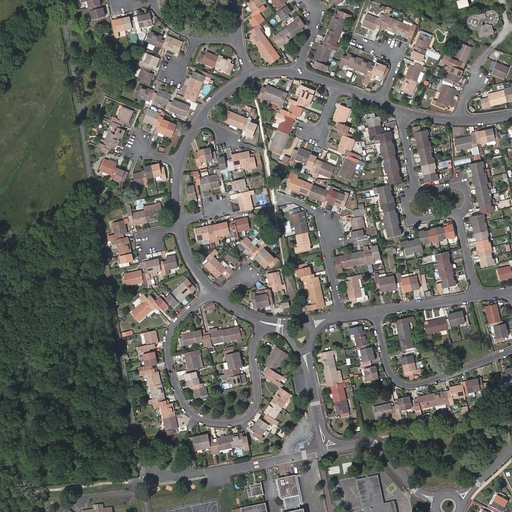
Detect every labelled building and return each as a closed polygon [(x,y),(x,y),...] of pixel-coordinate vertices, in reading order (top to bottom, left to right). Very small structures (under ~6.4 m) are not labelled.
[(263,5),(264,4),(260,0),(253,0),(248,4),(253,12),(254,12),(263,5)] [(278,12),(286,6),(284,3),(287,0),(286,0),(272,0),(278,8),(276,9),(278,12)] [(102,7),(101,5),(89,7),(83,8),(84,12),(90,11),(92,18),(105,15),(104,7),(102,7)] [(265,8),(263,5),(254,12),(256,15),(249,20),(254,27),(259,24),(265,20),(260,12),(265,8)] [(291,11),(287,5),(286,6),(278,12),(275,14),(279,20),(281,24),(282,23),(290,17),(288,14),(291,11)] [(383,5),(381,11),(387,14),(390,7),(383,5)] [(331,24),(342,28),(347,16),(351,18),(352,15),(337,9),(331,24)] [(498,20),(499,17),(498,15),(497,13),(496,11),(494,10),(492,10),(489,10),(486,12),(485,13),(484,14),(484,15),(484,16),(484,17),(484,18),(484,19),(485,21),(487,23),(488,24),(489,24),(490,24),(491,25),(492,25),(494,24),(497,22),(498,20)] [(138,19),(134,20),(136,28),(152,25),(150,12),(137,14),(138,19)] [(379,28),(381,22),(382,20),(367,14),(362,25),(374,30),(376,27),(379,28)] [(482,23),(482,19),(481,18),(481,17),(480,16),(479,15),(478,15),(477,14),(473,14),(470,16),(468,18),(467,21),(468,25),(471,28),(474,29),(478,28),(479,28),(480,27),(481,26),(481,25),(482,23)] [(384,27),(395,32),(400,21),(384,15),(382,20),(381,22),(385,24),(384,27)] [(130,16),(123,18),(125,29),(133,28),(133,30),(136,29),(136,28),(134,20),(131,20),(130,16)] [(117,26),(113,26),(115,35),(119,34),(118,31),(125,29),(123,18),(115,19),(117,26)] [(297,20),(286,28),(293,37),(304,29),(297,20)] [(413,35),(417,25),(412,23),(411,25),(400,21),(395,32),(408,37),(409,34),(413,35)] [(494,33),(492,25),(491,25),(490,24),(489,24),(488,24),(487,23),(482,25),(481,25),(481,26),(480,27),(479,28),(478,28),(480,37),(494,33)] [(258,46),(267,39),(260,28),(261,27),(259,24),(254,27),(250,30),(253,33),(250,36),(258,46)] [(336,43),(342,28),(331,24),(324,41),(328,42),(335,45),(338,46),(339,44),(336,43)] [(273,32),(272,34),(271,36),(277,44),(281,42),(282,44),(293,37),(286,28),(275,36),(273,32)] [(146,41),(162,48),(163,46),(165,40),(161,39),(163,35),(151,31),(146,41)] [(420,48),(418,51),(425,54),(432,38),(420,34),(415,46),(420,48)] [(182,41),(168,35),(165,40),(163,46),(175,50),(176,48),(180,49),(182,41)] [(280,56),(267,39),(258,46),(270,63),(280,56)] [(334,49),(335,45),(328,42),(326,45),(323,44),(321,43),(317,52),(329,57),(332,48),(334,49)] [(449,61),(460,66),(462,62),(466,63),(472,47),(461,43),(454,59),(451,58),(449,61)] [(425,54),(418,51),(414,50),(411,57),(415,58),(414,62),(415,62),(422,65),(424,62),(423,62),(425,54)] [(198,61),(214,67),(215,66),(219,56),(206,51),(205,54),(201,53),(198,61)] [(326,64),(329,57),(317,52),(314,60),(316,61),(315,65),(328,70),(330,66),(326,64)] [(344,63),(356,68),(360,58),(348,52),(346,56),(343,54),(340,61),(338,66),(342,67),(344,63)] [(142,65),(149,67),(150,64),(156,66),(159,58),(148,53),(145,61),(143,61),(142,65)] [(231,60),(220,55),(219,56),(215,66),(231,72),(234,64),(230,62),(231,60)] [(372,62),(360,58),(356,68),(368,73),(364,83),(367,84),(369,79),(370,78),(374,67),(370,66),(372,62)] [(460,66),(449,61),(449,63),(450,64),(447,71),(449,71),(461,76),(463,70),(459,68),(460,66)] [(492,73),(504,78),(509,67),(493,61),(490,68),(494,70),(492,73)] [(422,65),(415,62),(414,66),(411,65),(405,77),(416,81),(421,69),(422,65)] [(378,68),(374,66),(374,67),(370,78),(373,79),(375,74),(382,77),(387,66),(380,63),(378,68)] [(147,71),(149,67),(142,65),(140,68),(141,69),(138,77),(150,82),(153,74),(147,71)] [(211,78),(212,75),(211,74),(200,70),(199,73),(195,71),(192,77),(203,82),(206,76),(211,78)] [(461,76),(449,71),(447,77),(445,77),(444,80),(453,84),(454,80),(458,82),(461,76)] [(193,96),(196,97),(203,82),(192,77),(184,96),(192,99),(193,96)] [(417,82),(416,81),(405,77),(400,89),(404,91),(403,94),(410,97),(411,94),(412,94),(417,82)] [(451,87),(453,84),(444,80),(439,91),(441,92),(452,97),(455,89),(451,87)] [(134,95),(150,101),(151,99),(153,94),(149,92),(151,89),(138,84),(134,95)] [(262,96),(271,100),(276,89),(267,85),(264,90),(262,89),(258,96),(262,97),(262,96)] [(302,90),(300,96),(311,101),(313,95),(308,93),(310,89),(301,86),(300,89),(302,90)] [(169,101),(171,94),(159,89),(158,93),(154,92),(153,94),(151,99),(167,105),(169,101)] [(278,105),(282,106),(287,93),(276,89),(271,100),(279,103),(278,105)] [(486,102),(481,103),(482,107),(508,101),(505,90),(488,94),(489,97),(485,98),(486,102)] [(452,97),(441,92),(437,101),(435,100),(434,103),(443,107),(445,104),(448,105),(452,97)] [(308,106),(311,101),(300,96),(297,102),(290,99),(288,102),(291,103),(302,107),(303,104),(308,106)] [(172,102),(169,101),(167,105),(166,108),(185,116),(189,105),(174,99),(172,102)] [(299,116),(303,108),(302,107),(291,103),(287,111),(281,108),(279,112),(283,114),(291,117),(292,117),(293,114),(299,116)] [(339,122),(345,124),(351,109),(343,106),(342,109),(338,108),(333,120),(339,122)] [(133,111),(121,107),(117,118),(111,115),(110,118),(108,117),(107,119),(113,121),(122,124),(123,125),(124,122),(128,123),(133,111)] [(163,118),(165,113),(161,112),(160,113),(149,108),(144,121),(159,127),(163,118)] [(223,121),(243,129),(247,118),(228,110),(223,121)] [(290,120),(291,117),(283,114),(277,129),(288,134),(293,122),(290,120)] [(370,126),(381,124),(380,121),(381,121),(380,115),(367,118),(368,123),(369,123),(370,126)] [(257,120),(248,117),(247,118),(243,129),(246,130),(245,133),(252,136),(257,124),(256,123),(257,120)] [(171,122),(163,118),(159,127),(158,131),(166,134),(171,122)] [(106,131),(122,137),(125,130),(120,128),(122,124),(113,121),(112,124),(110,124),(108,129),(107,129),(106,131)] [(177,124),(171,122),(166,134),(171,136),(173,132),(177,133),(181,123),(178,122),(177,124)] [(345,124),(339,122),(336,128),(339,128),(337,132),(344,135),(348,136),(350,137),(352,134),(348,132),(350,126),(345,124)] [(381,124),(370,126),(370,130),(364,131),(365,137),(378,134),(384,133),(383,127),(381,127),(381,124)] [(417,140),(428,138),(428,134),(429,134),(428,129),(420,131),(419,127),(413,128),(415,138),(416,137),(417,140)] [(499,139),(497,128),(493,128),(485,129),(488,142),(489,144),(496,143),(497,146),(500,145),(499,139)] [(281,150),(288,134),(277,129),(269,149),(277,152),(278,149),(281,150)] [(478,131),(474,131),(480,155),(483,155),(481,144),(488,142),(485,129),(478,131)] [(114,148),(119,136),(111,132),(108,131),(103,143),(100,143),(99,146),(103,147),(107,149),(109,150),(111,146),(114,148)] [(384,133),(378,134),(379,139),(380,139),(381,142),(392,139),(392,136),(393,136),(391,131),(384,133)] [(476,159),(481,158),(480,155),(474,131),(470,132),(471,135),(454,139),(457,151),(473,147),(476,159)] [(348,136),(344,135),(340,147),(343,148),(341,152),(350,156),(355,158),(356,154),(350,151),(355,139),(350,137),(348,136)] [(428,138),(417,140),(418,144),(417,144),(418,149),(431,146),(430,141),(429,141),(428,138)] [(392,139),(381,142),(381,145),(380,146),(381,150),(395,147),(394,143),(393,143),(392,139)] [(431,146),(418,149),(419,153),(420,153),(420,157),(432,154),(431,151),(432,151),(431,146)] [(210,147),(204,149),(207,160),(213,159),(213,161),(216,160),(214,151),(211,152),(210,147)] [(294,158),(307,163),(311,153),(311,152),(299,147),(298,151),(294,149),(290,160),(293,161),(294,158)] [(395,147),(381,150),(383,156),(384,155),(384,159),(396,156),(395,153),(396,153),(395,147)] [(200,162),(207,160),(204,149),(198,150),(199,154),(195,155),(197,164),(201,164),(200,162)] [(249,151),(239,153),(242,165),(252,162),(252,164),(256,164),(254,153),(249,154),(249,151)] [(232,158),(228,159),(229,160),(231,169),(234,169),(234,166),(242,165),(239,153),(231,155),(232,158)] [(317,156),(311,153),(307,163),(306,165),(312,167),(309,174),(313,176),(320,159),(316,158),(317,156)] [(433,158),(432,154),(420,157),(421,160),(420,160),(421,165),(435,162),(434,157),(433,158)] [(218,158),(220,164),(221,169),(227,168),(227,170),(231,169),(229,160),(225,160),(224,156),(218,158)] [(365,164),(365,163),(365,162),(355,158),(350,156),(348,160),(346,159),(340,174),(351,179),(357,163),(361,164),(361,163),(365,164)] [(396,156),(384,159),(385,162),(384,162),(385,167),(399,164),(398,159),(397,159),(396,156)] [(111,177),(114,179),(118,168),(115,167),(117,161),(110,158),(109,160),(104,158),(100,169),(112,175),(111,177)] [(330,177),(334,167),(323,161),(320,159),(313,176),(317,177),(319,173),(330,177)] [(472,172),(484,169),(483,166),(485,166),(483,160),(481,161),(470,164),(470,169),(472,169),(472,172)] [(424,174),(436,171),(435,168),(436,167),(435,162),(421,165),(423,170),(424,174)] [(159,163),(152,164),(155,177),(162,175),(162,179),(166,178),(163,167),(160,168),(159,163)] [(145,170),(142,171),(145,184),(148,183),(147,178),(155,177),(152,164),(144,166),(145,170)] [(399,164),(385,167),(386,172),(387,172),(388,175),(400,173),(399,169),(400,169),(399,164)] [(123,185),(126,176),(123,175),(125,170),(119,167),(118,168),(114,179),(120,182),(120,183),(123,185)] [(490,176),(488,168),(484,169),(472,172),(473,175),(472,176),(473,180),(487,177),(490,176)] [(223,180),(221,169),(216,170),(217,173),(208,175),(211,188),(220,186),(219,181),(223,180)] [(203,190),(211,188),(208,175),(200,177),(198,170),(194,170),(197,183),(200,182),(203,190)] [(136,186),(145,184),(142,171),(133,173),(134,179),(131,180),(132,188),(136,187),(136,186)] [(437,174),(436,171),(424,174),(425,177),(424,177),(425,182),(439,179),(438,174),(437,174)] [(400,173),(388,175),(389,178),(388,179),(389,184),(391,184),(402,181),(401,176),(400,176),(400,173)] [(292,189),(308,195),(313,184),(294,177),(291,184),(293,185),(292,189)] [(488,183),(487,177),(473,180),(474,186),(476,185),(476,188),(488,186),(487,183),(488,183)] [(241,192),(249,191),(248,187),(246,187),(244,178),(233,180),(232,181),(234,190),(240,189),(241,192)] [(195,192),(199,191),(197,183),(194,183),(194,184),(186,186),(190,203),(197,201),(195,192)] [(326,189),(313,184),(308,195),(324,201),(326,198),(331,185),(328,184),(326,189)] [(391,184),(389,184),(377,187),(378,192),(380,192),(380,195),(392,192),(391,189),(392,189),(391,184)] [(338,191),(339,189),(331,185),(326,198),(329,199),(328,200),(334,203),(338,191)] [(477,197),(491,194),(490,188),(488,189),(488,186),(476,188),(477,192),(476,192),(477,197)] [(253,208),(249,191),(241,192),(242,196),(239,196),(238,197),(241,210),(253,208)] [(345,202),(348,193),(346,192),(345,194),(338,191),(334,203),(340,205),(342,201),(345,202)] [(392,192),(380,195),(381,198),(380,198),(381,204),(394,201),(393,195),(392,195),(392,192)] [(492,199),(491,194),(477,197),(478,202),(479,202),(480,205),(491,202),(491,199),(492,199)] [(394,201),(381,204),(382,209),(384,209),(384,211),(395,209),(394,206),(395,206),(394,201)] [(148,209),(145,209),(148,222),(163,218),(160,202),(148,204),(148,209)] [(481,214),(484,213),(495,211),(494,205),(492,205),(491,202),(480,205),(481,208),(480,209),(481,214)] [(130,205),(126,205),(131,226),(148,222),(145,209),(132,212),(130,205)] [(364,207),(360,208),(361,212),(354,214),(354,217),(351,218),(354,231),(363,229),(366,228),(363,215),(365,215),(364,207)] [(293,218),(297,234),(308,232),(309,232),(303,211),(299,211),(298,208),(289,210),(291,218),(293,218)] [(395,209),(384,211),(385,215),(384,215),(385,220),(398,217),(397,212),(396,212),(395,209)] [(473,224),(485,222),(484,218),(485,218),(484,213),(481,214),(470,216),(471,221),(472,221),(473,224)] [(248,217),(235,219),(235,224),(232,224),(232,225),(233,232),(250,228),(248,217)] [(398,217),(385,220),(386,225),(387,225),(388,229),(399,226),(399,223),(398,217)] [(108,235),(109,240),(111,240),(124,237),(124,233),(128,232),(125,220),(112,222),(115,235),(114,236),(114,234),(108,235)] [(233,232),(232,225),(228,226),(228,223),(227,221),(221,222),(224,234),(229,233),(230,235),(234,234),(233,232)] [(212,229),(215,238),(216,238),(216,236),(224,234),(221,222),(215,224),(216,229),(212,229)] [(485,225),(485,222),(473,224),(474,227),(473,228),(474,233),(488,230),(486,225),(485,225)] [(445,227),(447,238),(450,237),(450,238),(456,237),(452,224),(448,225),(448,226),(445,227)] [(211,239),(215,238),(212,229),(212,228),(208,229),(207,226),(195,228),(198,240),(210,237),(211,239)] [(400,229),(399,226),(388,229),(388,232),(387,232),(388,237),(402,234),(401,229),(400,229)] [(447,238),(445,227),(441,227),(441,226),(436,227),(439,241),(444,240),(444,238),(447,238)] [(428,230),(430,241),(433,240),(434,242),(439,241),(436,227),(431,228),(431,229),(428,230)] [(365,235),(363,229),(354,231),(351,231),(353,238),(358,237),(358,240),(368,238),(367,235),(365,235)] [(420,237),(422,245),(427,243),(427,242),(430,241),(428,230),(425,231),(425,230),(419,231),(420,237)] [(489,235),(488,230),(474,233),(475,238),(476,238),(477,241),(488,239),(488,235),(489,235)] [(297,234),(296,235),(299,247),(295,248),(296,252),(311,248),(308,232),(297,234)] [(252,254),(255,251),(258,248),(246,236),(238,245),(247,254),(250,251),(252,254)] [(125,240),(124,237),(111,240),(112,243),(117,242),(119,255),(132,252),(129,239),(129,240),(125,240)] [(412,240),(415,251),(418,250),(418,252),(423,251),(422,245),(420,237),(415,238),(415,239),(412,240)] [(489,242),(488,239),(477,241),(478,245),(477,245),(478,250),(491,247),(490,242),(489,242)] [(411,252),(415,251),(412,240),(409,241),(409,240),(404,241),(406,254),(412,253),(411,252)] [(265,246),(262,244),(258,248),(255,251),(258,253),(254,257),(260,262),(270,252),(264,247),(265,246)] [(372,248),(369,249),(372,264),(375,263),(374,258),(380,256),(379,252),(377,245),(371,246),(372,248)] [(493,252),(491,247),(478,250),(479,255),(480,255),(480,258),(492,256),(492,252),(493,252)] [(211,271),(220,261),(213,255),(218,251),(215,249),(208,256),(210,259),(205,264),(211,271)] [(365,250),(352,253),(355,265),(356,267),(372,264),(369,249),(365,250)] [(438,262),(450,260),(449,256),(450,256),(449,251),(441,253),(435,254),(436,259),(438,259),(438,262)] [(134,260),(132,252),(119,255),(121,263),(117,264),(118,267),(130,264),(129,261),(134,260)] [(275,258),(270,252),(260,262),(265,268),(269,264),(272,266),(278,259),(276,257),(275,258)] [(352,253),(340,255),(340,259),(337,260),(339,272),(343,271),(342,268),(355,265),(352,253)] [(167,261),(163,262),(166,274),(169,273),(168,269),(177,267),(175,255),(166,256),(167,261)] [(481,266),(495,263),(494,258),(493,258),(492,256),(480,258),(481,261),(480,261),(481,266)] [(166,274),(163,262),(160,263),(159,258),(152,259),(155,272),(161,270),(162,275),(166,274)] [(147,265),(144,266),(146,273),(146,276),(148,283),(151,282),(151,280),(153,280),(153,278),(156,277),(155,272),(152,259),(146,261),(147,265)] [(511,259),(510,260),(511,265),(498,268),(500,280),(511,277),(511,259)] [(450,260),(438,262),(439,265),(438,266),(439,270),(453,268),(451,262),(451,263),(450,260)] [(226,268),(220,261),(211,271),(217,277),(222,273),(227,278),(233,272),(230,269),(233,266),(230,264),(226,268)] [(296,268),(298,276),(301,276),(312,273),(310,266),(305,267),(304,263),(294,265),(294,269),(296,268)] [(453,268),(439,270),(440,276),(441,276),(442,279),(449,277),(454,276),(453,273),(454,273),(453,268)] [(148,286),(146,276),(146,273),(141,274),(140,269),(124,273),(126,286),(144,282),(145,287),(148,286)] [(422,282),(421,274),(420,269),(416,269),(416,272),(409,273),(413,289),(420,287),(419,282),(422,282)] [(273,289),(286,287),(285,284),(282,284),(279,271),(267,274),(268,278),(269,282),(270,286),(272,285),(273,289)] [(385,274),(389,290),(397,288),(396,284),(400,283),(397,273),(397,271),(385,274)] [(397,273),(400,283),(400,288),(404,287),(405,291),(413,289),(409,273),(401,275),(401,272),(397,273)] [(314,277),(313,273),(312,273),(301,276),(302,279),(303,279),(305,288),(308,287),(320,285),(318,276),(314,277)] [(382,291),(389,290),(385,274),(378,276),(378,273),(374,274),(377,288),(381,288),(382,291)] [(348,291),(361,288),(358,278),(360,278),(360,274),(358,275),(349,277),(349,280),(346,281),(348,291)] [(454,279),(454,276),(449,277),(442,279),(443,282),(441,282),(442,287),(456,284),(455,279),(454,279)] [(171,293),(179,302),(192,290),(189,288),(192,285),(186,279),(171,293)] [(324,302),(320,285),(308,287),(312,305),(307,306),(308,309),(321,306),(320,303),(324,302)] [(365,295),(364,287),(361,288),(348,291),(350,299),(353,298),(354,302),(368,299),(367,295),(365,295)] [(270,290),(268,288),(258,290),(259,291),(261,295),(264,306),(273,304),(273,303),(270,290)] [(258,307),(264,306),(261,295),(259,291),(255,292),(255,291),(251,292),(253,307),(257,306),(258,307)] [(179,302),(171,293),(166,298),(162,294),(160,296),(169,306),(171,304),(173,307),(179,302)] [(169,306),(160,296),(155,301),(150,295),(148,297),(153,304),(156,307),(159,305),(164,310),(169,306)] [(151,306),(153,304),(148,297),(132,312),(140,321),(153,309),(151,306)] [(205,310),(216,308),(214,301),(204,304),(205,310)] [(488,323),(490,323),(500,321),(501,321),(498,308),(494,309),(492,303),(488,304),(489,306),(485,307),(486,311),(485,311),(488,323)] [(463,310),(455,312),(458,324),(465,323),(466,324),(469,324),(467,315),(464,315),(463,310)] [(449,318),(445,319),(448,329),(451,328),(450,326),(458,324),(455,312),(448,314),(449,318)] [(400,323),(396,323),(399,336),(411,334),(408,321),(413,319),(413,316),(399,319),(400,323)] [(445,317),(428,321),(429,324),(425,325),(426,330),(428,339),(432,338),(431,332),(448,329),(445,319),(445,317)] [(501,324),(500,321),(490,323),(491,327),(493,326),(494,332),(507,329),(506,323),(501,324)] [(223,332),(225,341),(238,338),(239,342),(242,341),(240,332),(239,326),(222,330),(223,332)] [(355,338),(357,346),(368,343),(366,331),(362,332),(361,328),(350,331),(351,339),(355,338)] [(223,332),(222,330),(222,329),(209,332),(210,335),(206,336),(207,344),(208,345),(225,341),(223,332)] [(508,335),(507,329),(494,332),(496,338),(494,339),(495,342),(504,340),(503,337),(508,335)] [(149,348),(156,347),(155,343),(159,342),(156,330),(144,332),(146,344),(142,345),(142,347),(138,349),(138,351),(149,348)] [(206,336),(205,333),(202,334),(201,330),(195,331),(197,342),(203,341),(205,348),(208,347),(208,345),(207,344),(206,336)] [(181,346),(197,342),(195,331),(182,333),(182,337),(179,338),(181,346)] [(414,351),(411,334),(399,336),(402,349),(405,349),(406,352),(414,351)] [(369,347),(368,343),(357,346),(353,347),(354,350),(360,349),(362,355),(374,353),(372,346),(369,347)] [(150,352),(149,348),(138,351),(139,354),(143,353),(145,360),(156,357),(155,351),(150,352)] [(288,354),(279,348),(277,351),(274,349),(264,364),(269,367),(274,370),(284,355),(286,357),(288,354)] [(201,354),(200,349),(199,349),(184,353),(188,369),(190,369),(199,367),(200,366),(198,354),(201,354)] [(234,352),(233,349),(227,350),(224,351),(224,354),(226,354),(227,361),(241,358),(239,351),(234,352)] [(321,356),(324,369),(336,366),(333,353),(336,353),(336,349),(322,352),(323,356),(321,356)] [(402,365),(415,362),(413,354),(415,354),(414,351),(406,352),(405,353),(406,356),(401,357),(402,365)] [(375,359),(374,353),(362,355),(363,361),(360,362),(361,365),(370,363),(371,363),(370,360),(375,359)] [(158,363),(156,357),(145,360),(146,366),(138,367),(139,371),(154,368),(153,364),(158,363)] [(225,374),(238,371),(238,367),(243,366),(241,358),(227,361),(223,362),(225,370),(224,370),(225,374)] [(415,362),(402,365),(404,372),(409,371),(410,374),(419,372),(418,369),(416,369),(415,362)] [(371,367),(370,363),(361,365),(362,369),(364,368),(365,374),(377,372),(376,366),(371,367)] [(339,377),(336,366),(324,369),(326,382),(330,381),(331,385),(331,384),(335,384),(343,382),(345,381),(344,376),(339,377)] [(200,370),(199,367),(190,369),(191,372),(185,373),(186,380),(187,380),(199,377),(197,370),(200,370)] [(280,379),(282,376),(275,371),(274,370),(269,367),(265,372),(266,373),(270,375),(268,378),(280,386),(281,383),(280,382),(280,380),(280,379)] [(506,374),(503,374),(505,384),(508,383),(507,381),(511,379),(511,367),(505,369),(506,374)] [(158,370),(157,371),(154,371),(154,368),(139,371),(139,374),(146,373),(149,386),(150,386),(161,383),(158,370)] [(240,374),(239,370),(238,371),(225,374),(226,377),(231,376),(233,385),(246,382),(244,373),(240,374)] [(378,378),(377,372),(365,374),(367,380),(364,381),(365,385),(374,382),(374,379),(378,378)] [(200,383),(199,377),(187,380),(188,386),(187,386),(187,389),(193,388),(203,386),(202,383),(200,383)] [(478,378),(472,379),(474,391),(481,389),(481,391),(484,391),(482,382),(479,383),(478,378)] [(467,385),(463,386),(465,396),(469,395),(468,392),(474,391),(472,379),(466,381),(467,385)] [(346,399),(343,382),(335,384),(335,388),(332,389),(331,389),(334,401),(346,399)] [(165,397),(162,383),(161,383),(150,386),(153,399),(154,403),(161,401),(161,397),(165,397)] [(451,391),(447,392),(449,399),(465,396),(463,386),(463,384),(450,387),(451,391)] [(208,394),(206,385),(203,386),(193,388),(195,397),(201,396),(202,399),(210,398),(210,394),(208,394)] [(281,407),(291,393),(281,387),(272,401),(281,407)] [(450,404),(449,399),(447,392),(447,390),(430,394),(433,406),(445,403),(445,405),(450,404)] [(416,411),(418,416),(421,415),(420,408),(433,406),(430,394),(417,397),(418,400),(414,401),(416,409),(416,411)] [(409,396),(403,397),(406,409),(412,408),(413,411),(416,411),(416,409),(414,401),(414,399),(410,400),(409,396)] [(394,404),(395,405),(397,413),(400,412),(400,410),(406,409),(403,397),(397,399),(398,403),(394,404)] [(169,403),(168,399),(165,400),(161,401),(154,403),(155,408),(161,406),(163,418),(175,415),(172,402),(169,403)] [(350,414),(346,399),(334,401),(337,414),(341,413),(342,416),(350,414)] [(274,418),(281,407),(272,401),(264,412),(267,414),(265,417),(273,422),(277,425),(279,421),(274,418)] [(398,421),(397,413),(395,405),(391,406),(390,403),(374,406),(376,418),(393,414),(394,422),(398,421)] [(178,428),(175,415),(163,418),(166,431),(161,432),(162,436),(175,432),(175,429),(177,429),(178,428)] [(271,425),(273,422),(265,417),(263,420),(259,418),(255,424),(265,431),(270,425),(271,425)] [(265,431),(255,424),(252,429),(256,432),(254,435),(261,440),(263,437),(262,436),(265,431)] [(212,439),(212,436),(209,436),(208,433),(200,435),(203,448),(211,446),(212,453),(216,452),(214,444),(212,439)] [(248,443),(246,436),(242,436),(242,433),(229,435),(229,436),(231,445),(232,446),(248,443)] [(221,437),(212,439),(214,444),(216,452),(216,453),(220,453),(219,451),(223,451),(224,452),(229,451),(229,449),(232,449),(232,446),(231,445),(229,436),(229,435),(225,436),(224,434),(221,435),(221,437)] [(200,435),(193,436),(194,443),(191,444),(193,452),(196,452),(195,449),(203,448),(200,435)] [(395,511),(393,501),(384,503),(377,475),(356,480),(362,511),(395,511)] [(296,476),(278,479),(282,499),(285,498),(288,511),(304,511),(304,510),(302,510),(296,476)] [(251,489),(248,489),(250,497),(264,494),(261,483),(251,485),(251,489)] [(494,500),(504,506),(507,501),(503,499),(505,495),(496,490),(494,494),(497,495),(494,500)] [(500,511),(504,506),(494,500),(491,506),(488,505),(486,508),(494,511),(500,511)]
